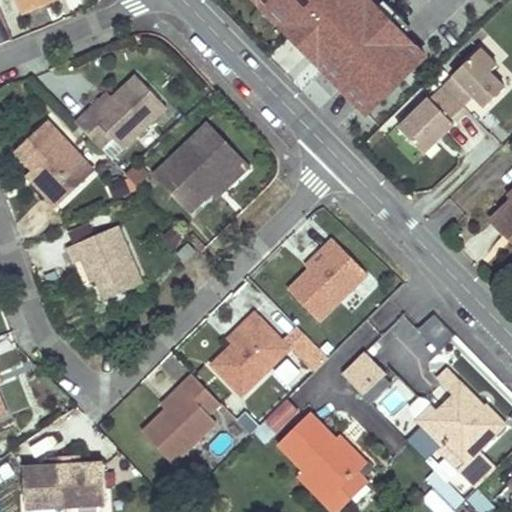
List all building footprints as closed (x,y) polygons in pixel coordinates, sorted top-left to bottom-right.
[(58,0),(17,0),(25,17),(59,3),(58,0)] [(256,0),(368,115),(385,99),(379,92),(394,77),(401,83),(427,58),(405,36),(378,9),(368,0),(256,0)] [(385,2),(378,9),(405,36),(412,30),(385,2)] [(499,65),(483,48),(445,85),(466,106),(477,95),(488,107),(508,88),(492,72),(499,65)] [(123,150),(166,107),(136,76),(112,99),(93,117),(88,111),(76,123),(100,149),(111,138),(123,150)] [(379,92),(385,99),(387,101),(403,85),(401,83),(394,77),(379,92)] [(402,127),(426,152),(447,132),(443,129),(466,106),(445,85),(402,127)] [(112,99),(107,93),(88,111),(93,117),(112,99)] [(94,174),(47,122),(16,151),(33,170),(50,189),(44,195),(57,208),(94,174)] [(212,194),(245,163),(208,125),(155,176),(192,214),(212,194)] [(245,163),(212,194),(217,200),(250,168),(245,163)] [(50,189),(33,170),(27,175),(44,195),(50,189)] [(511,219),(504,212),(493,223),(511,241),(511,230),(511,228),(511,219)] [(144,284),(120,226),(71,248),(77,264),(84,261),(90,259),(99,280),(107,299),(144,284)] [(321,322),(369,275),(334,239),(321,251),(326,256),(311,271),(290,291),(321,322)] [(196,252),(189,245),(178,255),(185,262),(196,252)] [(326,256),(321,251),(306,266),(311,271),(326,256)] [(90,259),(84,261),(93,283),(99,280),(90,259)] [(242,396),(291,349),(255,313),(243,325),(247,329),(232,344),(211,365),(242,396)] [(438,352),(455,337),(435,314),(418,330),(438,352)] [(232,344),(247,329),(243,325),(228,340),(232,344)] [(296,352),(309,339),(304,335),(292,347),(296,352)] [(316,372),(329,360),(309,339),(296,352),(316,372)] [(366,351),(344,372),(365,394),(387,373),(366,351)] [(485,406),(460,379),(449,368),(439,377),(455,394),(453,396),(457,400),(449,408),(445,404),(439,409),(428,399),(420,398),(413,405),(414,413),(424,424),(428,420),(448,442),(455,449),(448,456),(478,487),(497,468),(480,450),(506,424),(487,404),(485,406)] [(222,404),(193,374),(180,387),(185,392),(168,409),(144,432),(175,464),(217,424),(209,416),(222,404)] [(185,392),(180,387),(163,404),(168,409),(185,392)] [(453,396),(445,404),(449,408),(457,400),(453,396)] [(268,443),(301,415),(289,401),(256,428),(268,443)] [(281,446),(306,471),(331,497),(355,474),(366,463),(351,447),(346,452),(336,442),(312,417),(281,446)] [(424,424),(444,446),(441,449),(448,456),(455,449),(448,442),(428,420),(424,424)] [(351,447),(341,437),(336,442),(346,452),(351,447)] [(81,454),(65,455),(68,505),(108,502),(105,463),(89,464),(89,469),(82,469),(82,464),(81,454)] [(68,505),(65,455),(48,456),(49,466),(49,471),(42,472),(42,467),(25,468),(28,508),(68,505)] [(326,502),(336,511),(337,511),(366,485),(355,474),(331,497),(306,471),(301,476),(326,502)] [(477,489),(466,499),(478,511),(497,511),(499,511),(477,489)] [(451,511),(434,491),(424,499),(434,511),(451,511)]
